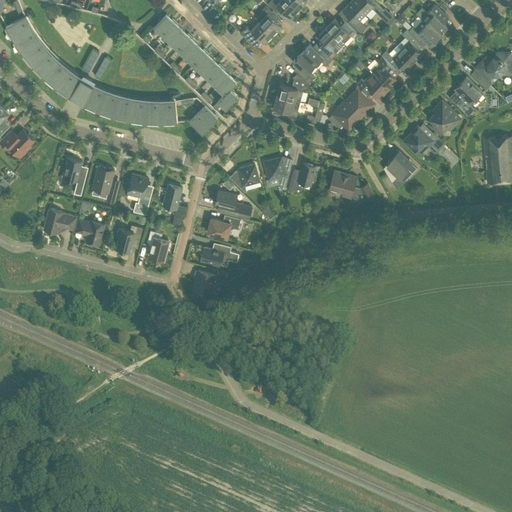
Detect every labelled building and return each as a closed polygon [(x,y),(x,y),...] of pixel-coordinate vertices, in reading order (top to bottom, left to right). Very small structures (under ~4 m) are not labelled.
[(289,0),(279,0),(276,3),(272,0),(270,0),(267,4),(277,13),(281,8),(291,17),(299,9),(289,0)] [(289,0),(299,9),(307,1),(306,0),(289,0)] [(374,0),(352,0),(352,1),(365,14),(372,7),(387,23),(393,17),(374,0)] [(359,20),(365,14),(352,1),(343,10),(349,15),(346,18),(360,32),(365,26),(359,20)] [(425,22),(426,22),(439,35),(439,34),(447,26),(443,23),(438,18),(444,12),(435,4),(430,9),(426,13),(421,18),(422,19),(425,22)] [(282,26),(269,14),(272,11),(266,5),(255,17),(259,21),(274,35),(282,26)] [(162,34),(175,20),(173,17),(172,19),(166,13),(162,18),(160,17),(157,21),(158,22),(154,26),(162,34)] [(161,122),(177,121),(175,100),(161,100),(147,100),(133,98),(119,95),(106,90),(93,84),(81,78),(69,70),(59,61),(49,51),(40,40),(32,28),(25,16),(6,25),(14,39),(23,53),(33,65),(44,76),(56,87),(70,96),(84,104),(98,110),(113,115),(129,119),(145,121),(161,122)] [(336,35),(339,39),(343,34),(348,39),(356,30),(342,16),(338,20),(335,18),(327,26),(336,35)] [(417,39),(421,35),(431,44),(439,35),(426,22),(425,22),(422,19),(414,27),(413,26),(409,31),(417,39)] [(170,41),(182,29),(177,24),(178,23),(175,20),(162,34),(170,41)] [(266,43),(274,35),(259,21),(251,29),(247,25),(240,32),(249,40),(255,33),(266,43)] [(336,35),(327,26),(318,35),(327,43),(323,48),(331,56),(344,43),(339,39),(336,35)] [(178,49),(191,35),(188,32),(187,34),(182,29),(170,41),(178,49)] [(417,39),(409,31),(407,29),(402,33),(409,40),(401,48),(414,61),(422,53),(414,44),(418,40),(417,39)] [(383,31),(379,36),(385,42),(390,37),(387,35),(384,32),(383,32),(383,31)] [(346,42),(352,47),(360,38),(354,33),(346,42)] [(147,43),(150,39),(146,35),(142,38),(147,43)] [(185,56),(198,44),(192,39),(194,38),(191,35),(178,49),(185,56)] [(323,48),(319,53),(310,43),(301,52),(314,65),(320,59),(326,66),(333,58),(331,56),(323,48)] [(338,51),(342,55),(351,47),(346,43),(338,51)] [(154,49),(158,54),(162,50),(161,49),(163,48),(159,44),(154,49)] [(193,64),(206,50),(204,48),(203,49),(198,44),(185,56),(193,64)] [(383,56),(393,66),(397,61),(406,70),(414,61),(401,48),(393,57),(386,50),(381,55),(383,56)] [(201,71),(213,59),(208,54),(209,53),(206,50),(193,64),(201,71)] [(309,70),(314,65),(301,52),(293,61),(302,70),(298,74),(306,81),(308,84),(316,76),(309,70)] [(504,74),(511,74),(511,52),(496,52),(496,58),(492,58),(490,60),(486,56),(480,62),(486,68),(481,73),(491,83),(496,77),(496,74),(501,72),(504,74)] [(373,73),(388,88),(397,79),(391,74),(391,72),(395,68),(393,66),(383,56),(370,70),(373,73)] [(222,65),(219,62),(218,64),(213,59),(201,71),(209,79),(222,65)] [(169,65),(173,69),(177,65),(173,61),(169,65)] [(177,65),(173,69),(178,73),(182,69),(177,65)] [(216,86),(229,74),(223,69),(225,67),(222,65),(209,79),(216,86)] [(306,81),(298,74),(297,73),(293,77),(294,78),(292,87),(280,84),(277,95),(300,101),(303,90),(306,81)] [(344,73),(338,79),(343,84),(350,78),(344,73)] [(380,96),(388,88),(373,73),(365,81),(362,78),(357,83),(368,95),(372,91),(374,91),(380,96)] [(224,94),(231,87),(238,80),(235,78),(234,79),(229,74),(216,86),(224,94)] [(185,80),(189,84),(193,80),(188,76),(185,80)] [(470,104),(483,92),(466,76),(458,84),(464,89),(459,94),(470,104)] [(484,91),(489,86),(481,78),(476,83),(484,91)] [(197,84),(193,80),(189,84),(194,88),(197,84)] [(234,89),(231,87),(224,94),(218,100),(218,101),(212,106),(216,109),(221,104),(226,108),(230,104),(231,105),(235,101),(234,100),(238,95),(233,90),(234,89)] [(200,94),(205,99),(208,95),(204,91),(200,94)] [(361,116),(370,107),(354,92),(345,100),(361,116)] [(213,99),(208,95),(205,99),(209,103),(213,99)] [(297,113),(300,101),(277,95),(274,106),(286,110),(284,115),(296,119),(297,113)] [(308,104),(317,107),(319,102),(319,101),(309,99),(308,104)] [(353,124),(361,116),(345,100),(333,113),(337,117),(332,122),(326,124),(325,126),(335,129),(337,126),(339,128),(344,124),(346,126),(350,121),(353,124)] [(452,126),(459,118),(442,101),(437,106),(440,108),(430,118),(434,122),(432,124),(441,133),(449,123),(452,126)] [(319,123),(325,104),(319,102),(317,107),(314,121),(319,123)] [(210,124),(218,117),(205,104),(198,112),(210,124)] [(0,135),(9,126),(5,122),(5,116),(2,114),(5,111),(0,106),(0,135)] [(212,125),(210,124),(198,112),(190,120),(194,124),(193,126),(196,129),(198,128),(202,133),(208,127),(209,128),(212,125)] [(426,146),(434,154),(444,143),(432,132),(428,136),(418,126),(404,140),(418,154),(426,146)] [(0,141),(6,147),(8,145),(18,155),(24,150),(25,152),(31,146),(29,144),(34,139),(23,129),(16,136),(10,131),(0,141)] [(511,136),(484,139),(488,182),(511,180),(511,136)] [(388,163),(384,167),(391,181),(398,174),(404,180),(405,180),(416,168),(412,164),(397,149),(393,153),(394,155),(387,161),(388,163)] [(282,159),(281,156),(264,161),(269,178),(277,176),(280,188),(285,189),(293,159),(286,158),(282,159)] [(68,157),(63,177),(77,181),(75,189),(74,194),(81,196),(82,190),(86,176),(87,170),(81,168),(81,165),(82,161),(68,157)] [(296,192),(299,181),(311,184),(316,165),(303,162),(300,172),(298,173),(293,172),(288,190),(296,192)] [(255,163),(238,168),(230,176),(236,183),(240,187),(244,191),(246,191),(245,185),(260,181),(255,163)] [(93,188),(108,192),(106,200),(114,202),(118,185),(111,183),(114,169),(99,165),(93,188)] [(329,187),(343,191),(342,194),(363,200),(367,198),(368,199),(375,195),(367,183),(361,187),(360,188),(354,186),(357,176),(334,170),(329,187)] [(127,192),(140,196),(138,202),(136,201),(133,211),(146,214),(148,205),(151,196),(144,194),(149,178),(132,174),(127,192)] [(0,191),(8,183),(4,179),(1,182),(0,180),(0,191)] [(176,208),(172,223),(180,225),(185,206),(178,204),(182,187),(168,183),(163,205),(176,208)] [(217,210),(238,216),(249,219),(252,206),(235,202),(237,194),(218,189),(215,203),(219,204),(217,210)] [(269,207),(263,210),(270,219),(275,215),(269,207)] [(73,229),(77,216),(63,212),(64,211),(49,208),(44,229),(58,233),(59,229),(64,227),(73,229)] [(225,214),(223,220),(211,217),(207,232),(227,237),(228,231),(234,228),(238,229),(241,218),(225,214)] [(76,231),(87,234),(86,240),(100,243),(105,223),(91,219),(91,221),(79,218),(76,231)] [(131,224),(130,231),(119,228),(117,234),(120,235),(116,248),(129,251),(132,239),(139,240),(143,227),(131,224)] [(151,242),(153,244),(150,256),(163,260),(168,241),(161,239),(162,233),(150,230),(147,241),(151,242)] [(252,237),(237,244),(244,259),(259,252),(252,237)] [(220,243),(218,250),(204,246),(201,259),(220,264),(227,266),(228,259),(237,261),(239,253),(230,251),(231,246),(220,243)] [(194,275),(196,278),(193,289),(199,300),(210,293),(215,274),(198,270),(195,271),(194,275)]
